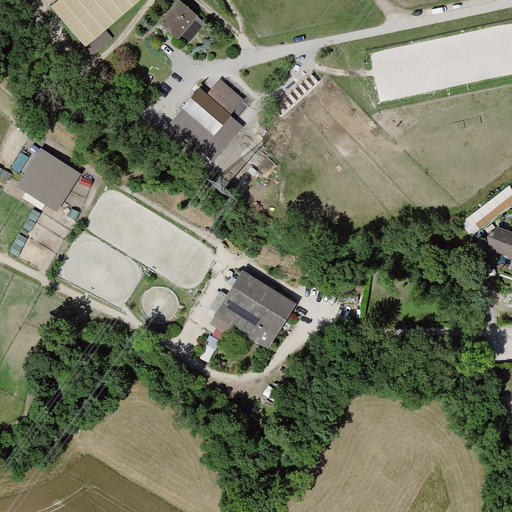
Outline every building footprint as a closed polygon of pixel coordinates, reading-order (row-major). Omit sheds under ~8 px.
[(142,0),(59,0),(52,7),(87,48),(142,0)] [(199,17),(180,0),(160,23),(180,40),(183,36),(191,43),(208,24),(199,17)] [(312,70),(276,103),(283,111),(319,78),(312,70)] [(244,100),(221,81),(210,95),(201,88),(169,127),(213,163),(243,127),(230,117),(244,100)] [(82,173),(42,149),(18,187),(59,212),(82,173)] [(511,204),(511,189),(509,185),(460,222),(471,236),(511,204)] [(511,230),(498,226),(486,236),(488,251),(511,259),(511,230)] [(241,271),(213,317),(268,350),(296,304),(241,271)] [(201,357),(210,361),(220,338),(211,334),(201,357)] [(267,407),(273,398),(260,390),(254,398),(267,407)]
